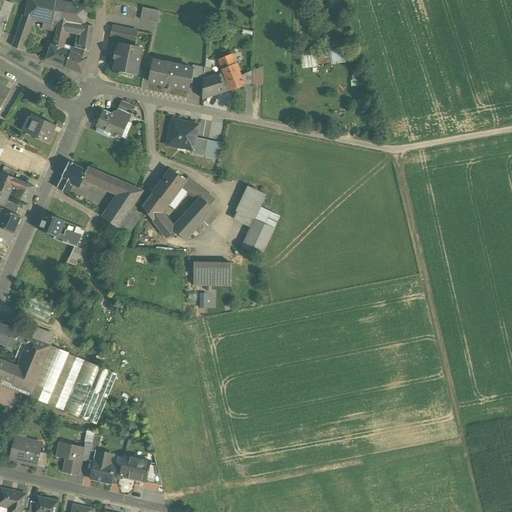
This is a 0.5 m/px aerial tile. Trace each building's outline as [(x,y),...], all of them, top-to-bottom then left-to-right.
[(0,0),(0,40),(10,14),(15,16),(19,7),(0,0)] [(87,7),(48,0),(29,0),(28,5),(54,10),(52,23),(59,25),(59,21),(84,25),(87,7)] [(54,10),(28,5),(26,17),(26,18),(33,19),(44,22),(52,23),(54,10)] [(160,11),(143,8),(141,20),(158,23),(160,11)] [(26,17),(22,16),(12,47),(23,51),(33,19),(26,18),(26,17)] [(84,25),(59,21),(59,25),(57,32),(62,33),(63,31),(66,31),(82,35),(84,25)] [(52,23),(44,22),(42,29),(57,32),(59,25),(52,23)] [(93,27),(84,25),(82,35),(82,41),(80,48),(89,51),(93,27)] [(137,31),(113,26),(111,39),(134,44),(137,31)] [(62,33),(57,32),(54,46),(61,49),(66,31),(63,31),(62,33)] [(142,49),(119,44),(118,53),(116,52),(115,59),(116,59),(114,69),(137,74),(142,49)] [(54,46),(52,45),(46,60),(65,67),(68,58),(65,56),(67,52),(62,50),(63,49),(61,49),(54,46)] [(332,62),(346,61),(345,46),(331,47),(332,62)] [(89,51),(80,48),(78,56),(67,52),(65,56),(68,58),(65,67),(83,73),(89,51)] [(318,66),(317,52),(303,53),(304,67),(318,66)] [(155,58),(149,56),(146,67),(152,68),(154,61),(155,61),(155,58)] [(155,61),(154,61),(152,68),(149,83),(166,86),(165,88),(171,89),(172,87),(188,91),(191,77),(193,69),(192,68),(155,61)] [(235,65),(223,69),(224,73),(231,90),(243,85),(240,76),(235,65)] [(205,68),(193,66),(192,68),(193,69),(191,77),(204,79),(205,68)] [(254,84),(264,84),(263,67),(253,68),(254,84)] [(252,71),(240,76),(243,85),(252,86),(252,71)] [(231,90),(224,73),(219,74),(225,92),(231,90)] [(219,74),(204,79),(202,100),(225,92),(219,74)] [(0,85),(0,107),(10,91),(0,85)] [(134,108),(122,102),(119,109),(131,115),(134,108)] [(131,115),(119,109),(116,116),(126,121),(125,123),(127,124),(131,115)] [(116,116),(104,111),(97,127),(119,136),(125,123),(126,121),(116,116)] [(31,116),(24,133),(48,144),(55,127),(31,116)] [(198,125),(172,120),(167,145),(178,148),(179,144),(194,147),(196,138),(198,125)] [(209,141),(196,138),(194,147),(192,154),(205,157),(209,141)] [(222,144),(209,141),(205,157),(219,159),(222,144)] [(25,159),(4,149),(4,151),(0,158),(0,161),(20,171),(24,161),(25,159)] [(30,164),(24,161),(20,171),(26,174),(30,164)] [(86,172),(68,163),(61,177),(62,178),(57,188),(67,194),(73,183),(79,187),(83,178),(86,172)] [(16,172),(5,167),(2,173),(13,178),(16,172)] [(127,184),(88,168),(86,172),(83,178),(120,194),(127,184)] [(184,181),(169,170),(153,193),(167,203),(168,204),(180,188),(185,182),(184,181)] [(13,178),(2,173),(0,178),(0,190),(9,194),(15,179),(13,178)] [(205,191),(187,178),(184,181),(185,182),(180,188),(198,201),(200,198),(204,193),(205,191)] [(26,184),(15,179),(9,194),(8,195),(14,198),(18,190),(23,192),(26,184)] [(135,188),(127,184),(120,194),(128,200),(130,197),(135,188)] [(248,187),(236,211),(238,212),(254,220),(266,195),(248,187)] [(9,194),(0,190),(0,205),(3,207),(6,201),(8,195),(9,194)] [(167,203),(153,193),(142,208),(166,239),(175,232),(173,229),(162,214),(167,203)] [(215,201),(204,193),(200,198),(210,206),(215,201)] [(81,200),(71,194),(69,198),(79,204),(81,200)] [(120,194),(104,219),(117,228),(128,212),(133,204),(128,200),(120,194)] [(93,202),(86,198),(82,205),(91,210),(93,208),(90,206),(93,202)] [(210,206),(200,198),(198,201),(173,229),(175,232),(185,241),(203,221),(213,210),(210,206)] [(19,206),(6,201),(3,207),(2,209),(5,210),(15,215),(19,206)] [(15,215),(5,210),(1,218),(0,219),(0,228),(13,235),(21,218),(15,215)] [(213,210),(203,221),(208,226),(218,214),(213,210)] [(128,212),(117,228),(128,235),(139,219),(128,212)] [(254,220),(238,212),(235,219),(251,227),(254,220)] [(62,221),(44,214),(38,229),(55,237),(57,234),(62,221)] [(251,227),(241,247),(261,256),(274,229),(254,220),(251,227)] [(84,230),(62,221),(57,234),(63,236),(64,232),(81,238),(84,230)] [(81,238),(64,232),(63,236),(61,242),(75,247),(77,248),(81,238)] [(63,236),(57,234),(55,237),(55,238),(56,240),(61,242),(63,236)] [(231,263),(193,263),(193,286),(231,287),(231,263)] [(200,294),(200,308),(215,308),(216,291),(206,291),(204,291),(204,294),(200,294)] [(20,311),(47,323),(55,305),(28,293),(20,311)] [(19,332),(0,324),(0,380),(1,381),(11,385),(19,367),(18,367),(0,359),(0,342),(14,347),(17,339),(19,332)] [(33,337),(19,332),(17,339),(27,344),(30,345),(32,339),(33,337)] [(50,346),(32,339),(30,345),(27,344),(20,361),(18,367),(19,367),(11,385),(31,393),(50,346)] [(31,393),(29,397),(79,417),(99,368),(68,355),(69,354),(50,346),(31,393)] [(25,350),(19,347),(15,358),(20,361),(25,350)] [(116,375),(99,368),(79,417),(95,424),(116,375)] [(101,437),(93,435),(91,445),(90,451),(97,452),(97,451),(98,451),(101,437)] [(41,443),(15,437),(11,459),(26,463),(26,464),(36,466),(37,465),(39,453),(41,443)] [(84,448),(59,442),(57,455),(66,457),(63,473),(79,476),(82,461),(85,448),(84,448)] [(91,445),(85,444),(84,448),(85,448),(82,461),(88,462),(90,451),(91,445)] [(98,451),(97,451),(97,452),(95,461),(94,461),(90,479),(112,483),(116,466),(110,464),(112,455),(98,451)] [(47,454),(39,453),(37,465),(45,466),(47,454)] [(149,461),(124,455),(121,467),(122,467),(120,476),(120,477),(145,482),(146,478),(149,464),(149,461)] [(157,466),(149,464),(146,478),(160,481),(157,466)] [(116,466),(112,483),(118,485),(120,477),(120,476),(122,467),(121,467),(116,466)] [(22,511),(26,495),(1,489),(1,491),(0,495),(0,506),(10,509),(8,511),(22,511)] [(55,511),(58,502),(38,497),(36,502),(34,511),(55,511)] [(34,511),(36,502),(31,501),(28,511),(34,511)]
